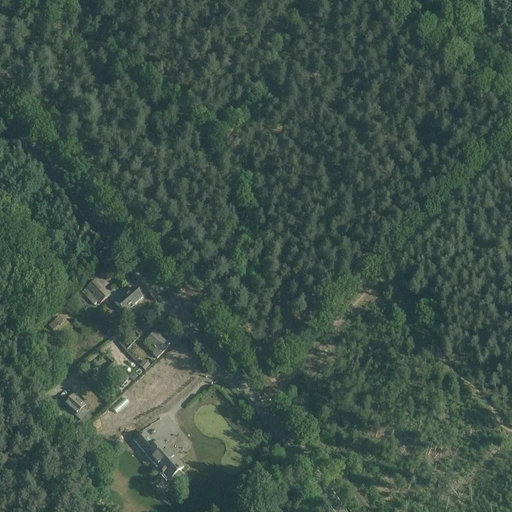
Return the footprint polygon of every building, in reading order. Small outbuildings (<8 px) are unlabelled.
[(96,280),(87,289),(101,304),(110,296),(96,280)] [(133,288),(126,295),(115,304),(124,314),(142,298),(133,288)] [(50,328),(53,331),(63,322),(60,318),(50,328)] [(157,360),(166,351),(162,347),(166,343),(154,333),(143,345),(157,360)] [(113,365),(106,373),(111,378),(108,381),(114,386),(116,383),(122,388),(128,380),(124,376),(125,375),(113,365)] [(65,406),(81,420),(87,413),(83,409),(84,408),(73,397),(65,406)] [(90,428),(82,435),(90,444),(98,437),(90,428)] [(133,442),(149,461),(168,482),(171,479),(174,483),(178,483),(183,479),(183,476),(180,472),(184,468),(183,467),(185,466),(185,464),(182,460),(180,460),(178,461),(161,442),(158,445),(146,431),(133,442)]
